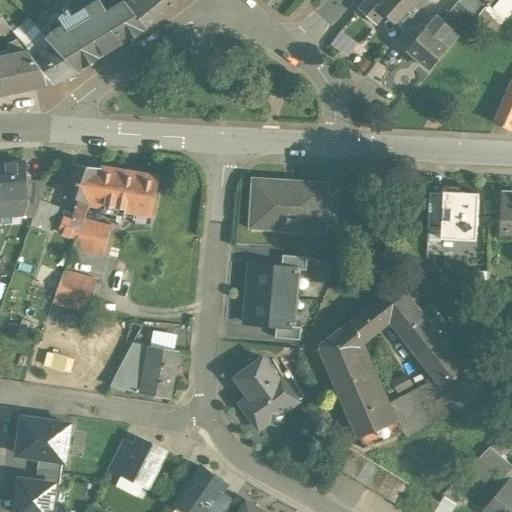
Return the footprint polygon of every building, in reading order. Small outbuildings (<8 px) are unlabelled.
[(101,0),(76,16),(77,16),(69,21),(78,31),(100,56),(146,27),(127,5),(126,3),(125,4),(121,0),(101,0)] [(133,0),(127,5),(146,27),(163,13),(152,0),(133,0)] [(152,0),(163,13),(178,0),(152,0)] [(366,0),(358,10),(375,25),(386,13),(398,25),(408,14),(409,13),(406,11),(416,0),(366,0)] [(416,0),(406,11),(409,13),(408,14),(413,18),(427,0),(416,0)] [(458,0),(442,21),(458,35),(460,37),(484,8),(488,7),(491,10),(499,1),(498,0),(458,0)] [(511,0),(499,0),(499,1),(491,10),(503,19),(511,7),(511,0)] [(76,16),(72,8),(62,14),(65,17),(68,21),(69,21),(77,16),(76,16)] [(68,21),(65,17),(62,14),(48,27),(53,32),(46,39),(50,44),(77,73),(100,56),(78,31),(68,21)] [(436,16),(406,50),(429,70),(458,35),(442,21),(436,16)] [(46,39),(29,21),(15,34),(36,62),(48,48),(47,47),(50,44),(46,39)] [(18,39),(7,45),(10,57),(24,54),(28,53),(18,39)] [(50,44),(47,47),(48,48),(36,62),(41,69),(52,85),(77,73),(50,44)] [(36,62),(28,53),(24,54),(26,64),(25,69),(26,72),(41,69),(36,62)] [(24,54),(14,56),(18,74),(26,72),(25,69),(26,64),(24,54)] [(10,57),(0,59),(0,96),(22,92),(18,74),(14,56),(10,57)] [(26,72),(18,74),(22,92),(52,85),(41,69),(26,72)] [(511,83),(494,124),(511,130),(511,131),(511,130),(511,83)] [(25,163),(0,165),(0,196),(0,198),(28,197),(27,182),(25,163)] [(100,169),(74,165),(63,194),(79,200),(88,203),(94,185),(100,169)] [(127,173),(100,169),(94,185),(88,203),(102,206),(119,209),(127,173)] [(158,178),(127,173),(119,209),(141,213),(151,215),(158,178)] [(46,181),(27,182),(28,197),(28,204),(37,207),(40,200),(46,181)] [(282,183),(255,181),(254,197),(252,197),(251,223),(288,225),(288,230),(322,233),(323,230),(325,192),(323,192),(282,189),(282,183)] [(442,185),(442,191),(440,228),(439,236),(478,239),(481,187),(442,185)] [(339,189),(323,188),(323,192),(325,192),(323,230),(335,230),(339,189)] [(442,191),(429,190),(427,227),(440,228),(442,191)] [(511,195),(503,195),(501,232),(511,232),(511,195)] [(28,197),(0,198),(0,215),(25,213),(28,205),(28,204),(28,197)] [(59,208),(40,200),(37,207),(31,224),(49,232),(59,208)] [(88,203),(79,200),(72,219),(81,222),(81,221),(88,203)] [(102,206),(88,203),(81,221),(96,225),(102,206)] [(151,215),(141,213),(139,224),(149,225),(151,215)] [(72,219),(64,216),(58,233),(75,239),(81,222),(72,219)] [(96,225),(81,221),(81,222),(75,239),(72,247),(109,256),(115,229),(96,225)] [(282,256),(281,268),(298,270),(306,271),(307,258),(282,256)] [(295,299),(298,270),(281,268),(250,265),(247,294),(295,299)] [(96,282),(63,273),(52,303),(88,313),(96,282)] [(420,314),(397,285),(376,302),(390,320),(390,321),(410,347),(433,330),(442,324),(429,307),(420,314)] [(292,328),(295,299),(247,294),(244,323),(276,327),(292,328)] [(376,302),(319,346),(358,437),(390,423),(354,337),(390,320),(376,302)] [(292,328),(276,327),(274,339),(300,341),(301,329),(292,328)] [(433,330),(410,347),(437,382),(465,367),(446,344),(445,344),(433,330)] [(150,347),(132,343),(110,387),(118,389),(141,393),(150,347)] [(178,352),(150,347),(141,393),(141,394),(169,399),(178,352)] [(263,358),(235,378),(249,398),(276,378),(263,358)] [(437,382),(389,408),(406,438),(487,394),(465,367),(437,382)] [(249,398),(240,404),(259,430),(269,422),(270,423),(277,424),(281,421),(282,414),(281,414),(297,402),(279,376),(276,378),(249,398)] [(69,425),(22,418),(16,455),(38,458),(62,462),(64,462),(69,425)] [(511,425),(489,448),(500,457),(511,445),(511,425)] [(165,453),(137,439),(134,446),(120,474),(121,475),(147,488),(165,453)] [(122,440),(107,471),(120,478),(121,475),(120,474),(134,446),(122,440)] [(366,487),(379,467),(347,447),(334,468),(366,487)] [(511,466),(500,457),(489,448),(478,459),(503,480),(511,468),(511,466)] [(62,462),(38,458),(36,470),(60,474),(62,462)] [(420,511),(429,498),(379,467),(366,487),(406,511),(420,511)] [(201,468),(190,483),(186,484),(180,491),(181,496),(175,504),(186,511),(206,511),(220,493),(226,485),(201,468)] [(60,474),(36,470),(35,482),(54,485),(58,485),(60,474)] [(35,482),(19,480),(13,511),(49,511),(54,485),(35,482)] [(511,511),(511,483),(509,481),(483,511),(511,511)] [(220,493),(206,511),(224,511),(232,502),(220,493)] [(451,511),(456,504),(444,497),(439,505),(434,511),(451,511)] [(434,511),(439,505),(429,498),(420,511),(434,511)]
